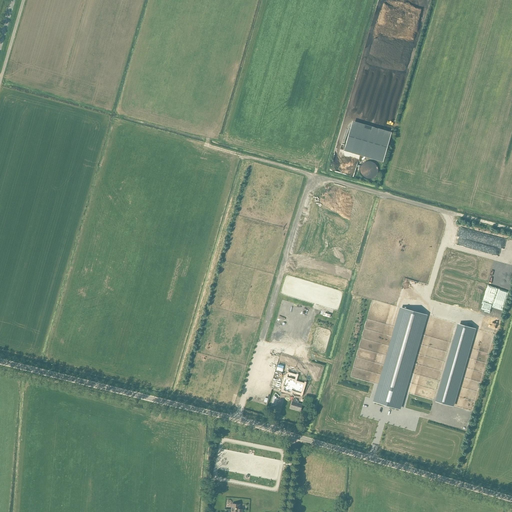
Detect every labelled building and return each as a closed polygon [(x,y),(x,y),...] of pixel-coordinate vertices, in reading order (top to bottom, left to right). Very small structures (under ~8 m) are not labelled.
[(351,126),(344,151),(382,162),(389,137),(351,126)] [(362,175),(377,174),(377,162),(362,163),(362,175)] [(401,308),(375,400),(400,407),(426,315),(401,308)] [(279,309),(275,329),(285,331),(289,311),(279,309)] [(473,329),(456,324),(434,399),(451,404),(473,329)] [(282,391),(291,394),(292,391),(302,395),(305,384),(296,381),(297,376),(289,373),(282,391)] [(272,395),(272,406),(283,406),(284,395),(272,395)] [(293,398),(290,409),(303,412),(305,404),(298,402),(299,399),(293,398)]
